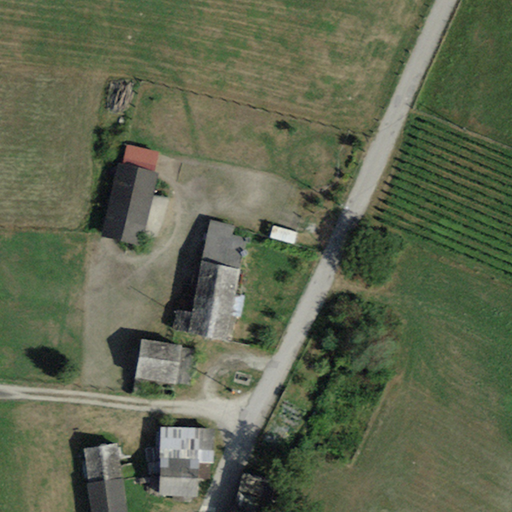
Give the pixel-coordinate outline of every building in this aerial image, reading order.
[(160,175),(119,165),(101,240),(142,250),(160,175)] [(241,275),(202,268),(193,317),(176,314),(172,335),(227,346),(241,275)] [(182,350),(142,344),(137,382),(176,388),(182,350)] [(213,429),(159,428),(157,498),(200,499),(201,461),(212,462),(213,429)] [(127,511),(118,443),(83,448),(92,511),(127,511)]
